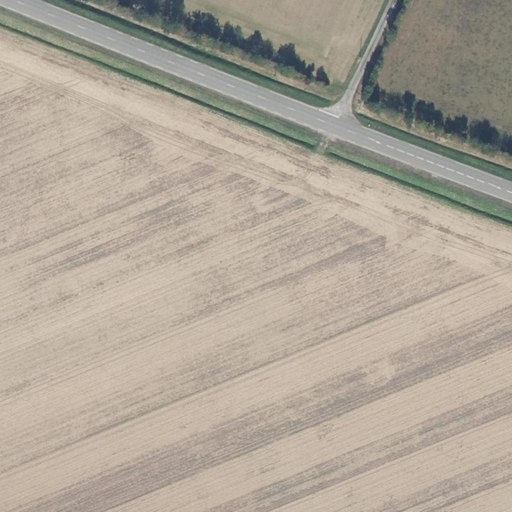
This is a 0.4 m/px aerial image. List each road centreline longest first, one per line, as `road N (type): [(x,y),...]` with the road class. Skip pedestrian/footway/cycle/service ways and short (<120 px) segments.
road 1 (secondary): [(9,0),(335,126)]
road 2 (secondary): [(335,126),(511,194)]
road 3 (unclassified): [(335,126),(394,0)]
